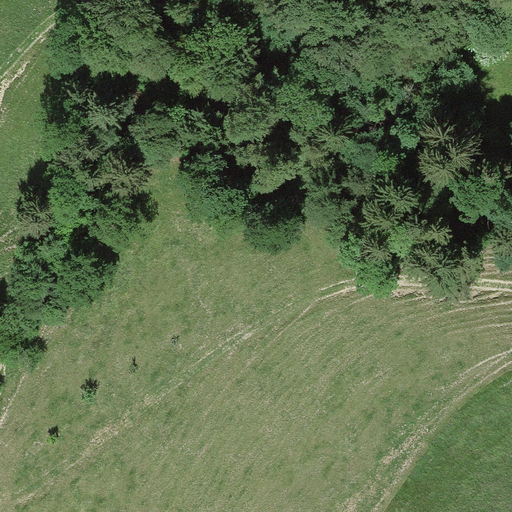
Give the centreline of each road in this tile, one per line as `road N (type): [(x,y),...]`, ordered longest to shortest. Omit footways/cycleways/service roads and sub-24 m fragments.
road 1 (track): [(0,498),(60,467),(261,324),(331,287),(371,278),(511,285)]
road 2 (track): [(0,75),(73,5),(95,3),(105,19),(58,133),(58,215),(21,272),(0,337)]
